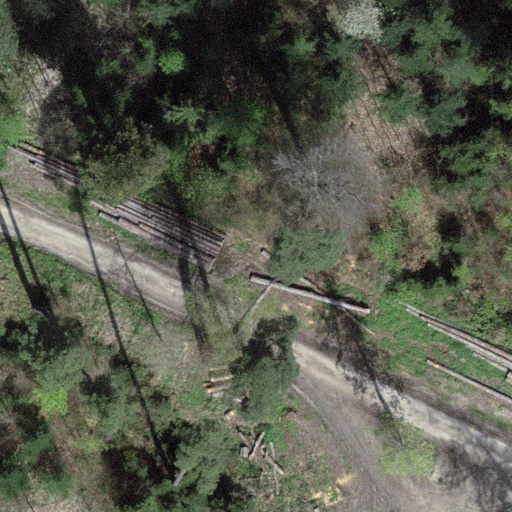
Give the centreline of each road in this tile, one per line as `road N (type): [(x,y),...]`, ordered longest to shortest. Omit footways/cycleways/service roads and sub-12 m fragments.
road 1 (track): [(0,216),(87,249),(292,360),(511,461)]
road 2 (track): [(419,511),(292,360)]
